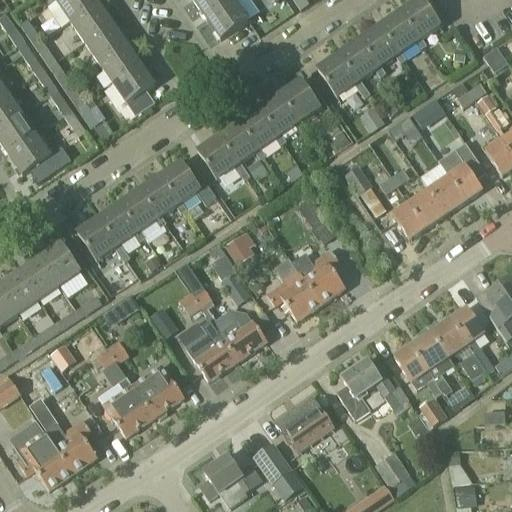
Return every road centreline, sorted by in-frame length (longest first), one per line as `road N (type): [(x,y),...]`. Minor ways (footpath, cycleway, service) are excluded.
road 1 (residential): [(151,470),(511,227)]
road 2 (residential): [(211,99),(13,232)]
road 3 (residential): [(357,0),(211,99)]
road 4 (residential): [(211,99),(140,0)]
